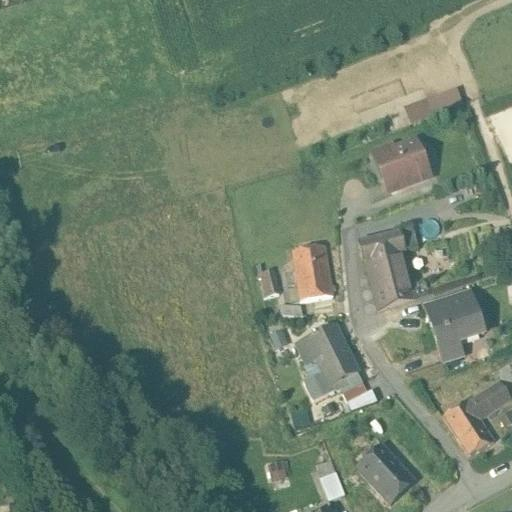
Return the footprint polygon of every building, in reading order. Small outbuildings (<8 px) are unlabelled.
[(404,108),(409,123),(462,103),(456,89),(404,108)] [(415,147),(377,163),(391,198),(429,182),(415,147)] [(412,231),(398,234),(399,238),(404,256),(417,252),(412,231)] [(399,238),(359,250),(364,267),(365,266),(401,256),(404,256),(399,238)] [(325,252),(293,257),(301,307),(332,301),(325,252)] [(401,256),(365,266),(375,302),(412,292),(411,290),(401,256)] [(273,276),(258,280),(265,303),(279,299),(273,276)] [(424,287),(411,290),(412,292),(415,303),(428,299),(424,287)] [(412,292),(375,302),(378,314),(415,303),(412,292)] [(470,300),(423,315),(440,367),(461,359),(455,341),(481,332),(470,300)] [(303,310),(281,309),(281,319),(303,320),(303,310)] [(333,331),(315,340),(314,339),(311,341),(312,342),(296,349),(306,370),(317,364),(317,363),(343,350),(333,331)] [(343,350),(317,363),(317,364),(306,370),(303,372),(308,383),(312,381),(322,401),(336,395),(336,396),(349,390),(350,389),(346,383),(357,378),(343,350)] [(357,378),(346,383),(350,389),(349,390),(351,393),(361,388),(362,388),(357,378)] [(511,400),(511,378),(502,384),(511,400)] [(499,386),(467,406),(466,405),(443,420),(469,461),(493,446),(479,424),(511,404),(499,386)] [(351,393),(342,398),(347,408),(366,398),(361,388),(351,393)] [(366,398),(347,408),(351,416),(375,407),(370,396),(366,398)] [(321,408),(289,415),(294,433),(325,425),(321,408)] [(511,422),(508,415),(495,422),(505,439),(511,434),(511,422)] [(381,449),(355,474),(391,510),(415,486),(381,449)] [(330,465),(315,470),(320,483),(335,477),(330,465)] [(320,483),(319,483),(328,505),(344,499),(335,477),(320,483)]
